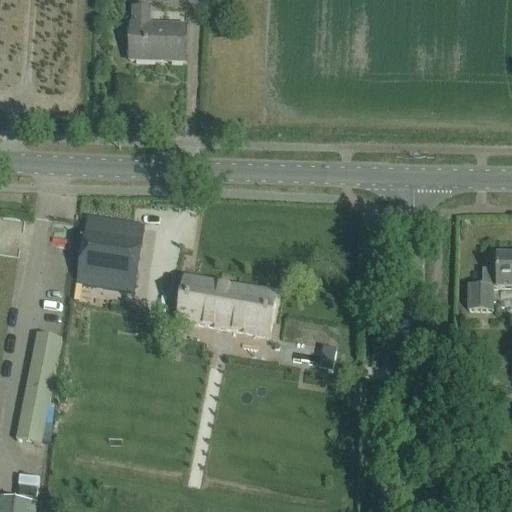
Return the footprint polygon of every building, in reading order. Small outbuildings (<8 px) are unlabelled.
[(131,26),(130,63),(185,64),(186,28),(150,27),(150,10),(136,9),(135,26),(131,26)] [(144,230),(87,221),(77,286),(134,295),(144,230)] [(511,258),(497,258),(497,273),(483,273),(483,289),(469,289),(469,313),(493,314),(493,290),(511,289),(511,258)] [(178,324),(218,331),(217,339),(268,349),(269,340),(276,299),(185,283),(178,324)] [(40,449),(61,343),(38,338),(17,444),(40,449)] [(34,511),(35,506),(0,502),(0,511),(34,511)]
